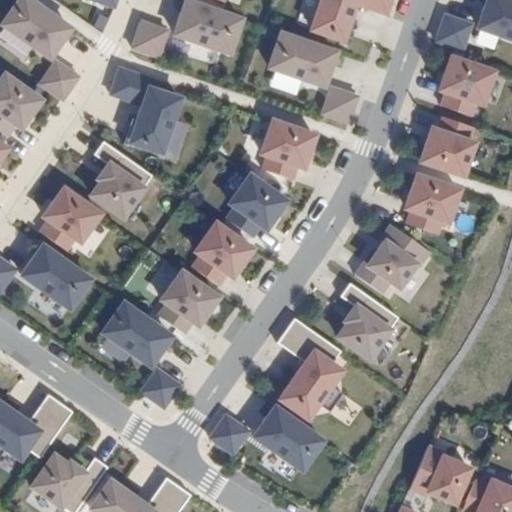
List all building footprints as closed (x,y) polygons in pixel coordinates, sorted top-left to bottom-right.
[(116,14),(120,0),(91,0),(90,5),(116,14)] [(388,20),(395,0),(324,0),(313,34),(343,45),(349,47),(356,25),(351,23),(356,9),(388,20)] [(511,43),(511,6),(494,0),(490,0),(479,32),(511,43)] [(71,35),(24,2),(4,31),(51,63),(71,35)] [(242,25),(188,6),(176,40),(230,58),(242,25)] [(472,29),(446,20),(437,46),(463,55),(472,29)] [(169,37),(143,28),(134,54),(160,63),(169,37)] [(336,57),(282,39),(271,72),(325,90),(336,57)] [(478,107),(483,108),(494,76),(453,62),(442,94),(447,96),(443,110),(473,121),(478,107)] [(65,106),(81,83),(58,67),(42,90),(65,106)] [(121,74),(112,101),(144,111),(140,126),(135,124),(127,146),(133,148),(163,158),(181,104),(152,94),(155,85),(121,74)] [(6,81),(0,90),(0,136),(9,143),(18,130),(23,134),(42,106),(6,81)] [(324,119),(350,128),(359,102),(333,92),(324,119)] [(464,180),(475,148),(469,146),(474,132),(444,122),(439,136),(433,134),(422,166),(464,180)] [(274,126),(263,158),(268,160),(264,174),(294,185),(299,170),(305,172),(316,140),(274,126)] [(94,201),(125,223),(154,181),(105,147),(96,160),(111,171),(101,185),(103,187),(94,201)] [(0,148),(0,166),(8,154),(0,148)] [(251,180),(232,208),(236,211),(228,223),(254,242),(262,230),(267,233),(287,206),(251,180)] [(443,225),(449,226),(460,194),(418,180),(407,212),(413,214),(408,228),(438,239),(443,225)] [(78,244),(82,247),(102,220),(66,195),(46,222),(51,226),(43,238),(69,256),(78,244)] [(217,229),(198,256),(202,260),(194,272),(220,290),(229,278),(234,282),(253,254),(217,229)] [(420,272),(431,256),(392,230),(382,245),(386,247),(370,270),(366,267),(357,280),(383,298),(392,286),(400,292),(416,269),(420,272)] [(72,314),(92,285),(45,252),(25,281),(72,314)] [(0,296),(3,299),(19,276),(0,262),(0,296)] [(183,277),(164,305),(169,308),(160,320),(186,339),(195,326),(200,330),(219,302),(183,277)] [(339,342),(370,363),(400,322),(351,288),(342,301),(357,311),(346,326),(349,328),(339,342)] [(153,370),(173,342),(126,309),(106,338),(153,370)] [(320,408),(332,417),(345,398),(333,390),(343,375),(334,369),(343,356),(296,323),(279,347),(308,368),(282,403),(310,423),(320,408)] [(166,413),(183,390),(160,374),(144,397),(166,413)] [(0,465),(0,466),(9,454),(23,464),(30,455),(43,464),(75,417),(51,400),(31,429),(0,407),(0,465)] [(324,445),(278,413),(257,441),(304,474),(324,445)] [(251,436),(228,420),(212,443),(235,459),(251,436)] [(448,458),(431,450),(413,493),(430,500),(432,496),(457,507),(472,473),(446,462),(448,458)] [(57,460),(35,491),(64,511),(82,511),(111,472),(98,463),(87,477),(73,467),(71,470),(57,460)] [(185,511),(194,500),(169,483),(149,511),(113,486),(95,511),(185,511)] [(492,490),(478,484),(465,511),(511,511),(511,492),(494,485),(492,490)]
